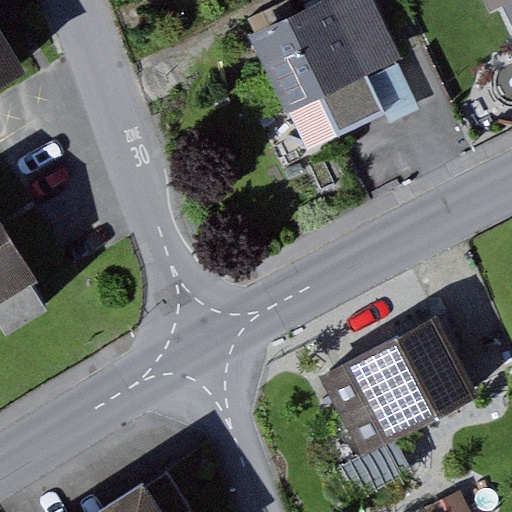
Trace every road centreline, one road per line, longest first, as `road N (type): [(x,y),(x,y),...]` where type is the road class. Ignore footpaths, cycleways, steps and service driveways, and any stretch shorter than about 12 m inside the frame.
road 1 (residential): [(92,0),(197,345)]
road 2 (residential): [(511,186),(197,345)]
road 3 (residential): [(197,345),(0,478)]
road 4 (residential): [(197,345),(262,511)]
